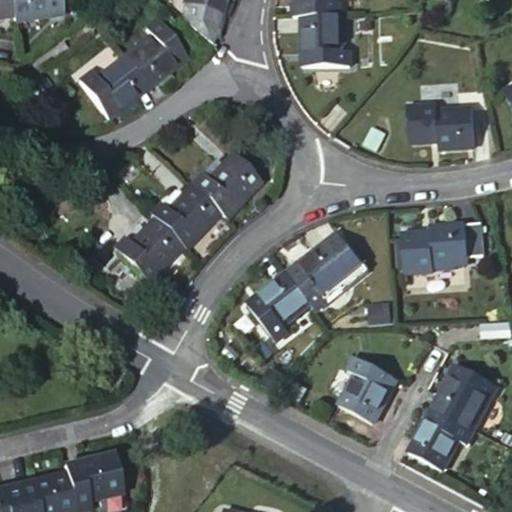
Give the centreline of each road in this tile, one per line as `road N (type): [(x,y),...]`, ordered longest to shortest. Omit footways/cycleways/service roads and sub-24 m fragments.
road 1 (residential): [(247,75),(205,83),(89,148),(0,128)]
road 2 (residential): [(170,366),(219,268),(287,204),(303,176)]
road 3 (residential): [(369,476),(170,366)]
road 4 (residential): [(303,176),(369,186),(511,166)]
road 5 (residential): [(170,366),(0,260)]
road 6 (residential): [(0,440),(146,404),(170,366)]
road 7 (residential): [(431,347),(369,476)]
road 8 (residential): [(303,176),(304,146),(282,102),(247,75)]
